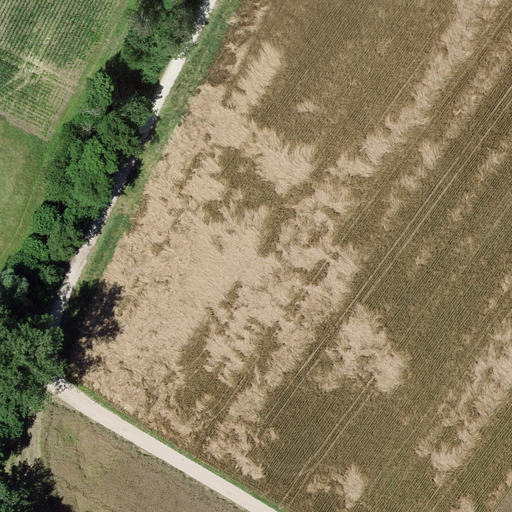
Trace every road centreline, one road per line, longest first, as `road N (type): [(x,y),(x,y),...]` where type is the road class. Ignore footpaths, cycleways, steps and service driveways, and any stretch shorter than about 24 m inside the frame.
road 1 (track): [(46,363),(50,318),(208,0)]
road 2 (track): [(263,511),(72,396),(46,363)]
